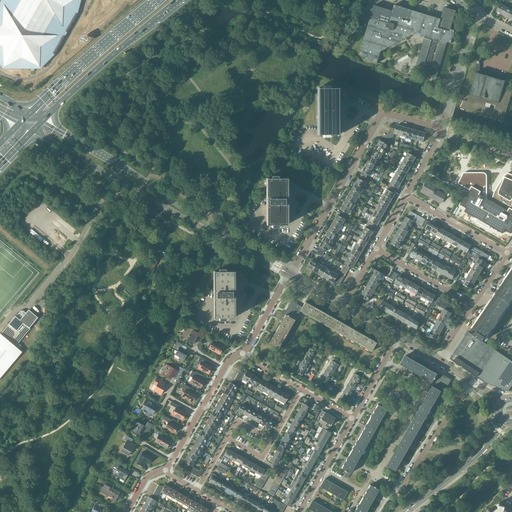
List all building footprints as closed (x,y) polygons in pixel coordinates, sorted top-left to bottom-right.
[(0,0),(0,64),(3,69),(40,69),(54,55),(78,13),(81,0),(0,0)] [(366,0),(366,1),(361,8),(372,12),(374,5),(381,8),(386,0),(366,0)] [(497,12),(503,15),(507,7),(501,4),(497,12)] [(422,70),(430,73),(429,75),(437,78),(447,42),(451,43),(455,31),(454,31),(457,22),(453,21),(456,11),(444,8),(441,19),(394,5),(392,11),(381,8),(374,5),(372,12),(359,55),(366,58),(365,60),(377,64),(381,52),(416,33),(426,36),(425,39),(424,38),(424,39),(415,71),(414,70),(414,71),(422,73),(421,73),(422,70)] [(503,15),(509,18),(511,11),(511,10),(507,7),(503,15)] [(511,92),(511,79),(480,70),(480,62),(478,61),(478,62),(474,74),(475,74),(471,87),(469,86),(468,89),(471,90),(469,95),(470,95),(468,102),(464,100),(460,108),(472,113),(503,122),(509,102),(504,101),(506,94),(511,95),(511,92)] [(338,135),(338,115),(340,115),(339,112),(338,112),(338,89),(329,89),(329,86),(323,86),(323,89),(318,89),(318,136),(323,135),(323,138),(330,138),(330,135),(338,135)] [(394,134),(400,136),(403,127),(397,125),(396,129),(394,134)] [(400,136),(406,137),(408,128),(403,127),(400,136)] [(406,137),(412,139),(414,130),(408,128),(406,137)] [(412,139),(417,140),(420,132),(414,130),(412,139)] [(420,132),(417,140),(423,142),(426,133),(420,132)] [(380,140),(377,146),(385,150),(388,145),(383,142),(380,140)] [(377,146),(374,151),(382,155),(385,150),(377,146)] [(371,156),(379,161),(382,155),(374,151),(371,156)] [(408,153),(405,158),(413,163),(416,157),(415,157),(410,154),(408,153)] [(379,161),(371,156),(368,161),(376,166),(379,161)] [(405,158),(402,163),(410,168),(413,163),(405,158)] [(368,161),(365,167),(373,171),(376,166),(368,161)] [(399,169),(407,173),(410,168),(402,163),(399,169)] [(365,167),(364,167),(363,168),(363,170),(362,172),(361,175),(369,179),(371,176),(370,176),(373,171),(365,167)] [(399,169),(396,174),(404,178),(407,173),(399,169)] [(459,183),(459,184),(470,190),(468,192),(463,199),(460,205),(466,208),(464,212),(477,219),(475,222),(489,229),(490,227),(503,234),(504,230),(511,234),(511,231),(511,217),(511,216),(511,174),(510,174),(509,174),(508,174),(507,174),(506,174),(505,175),(504,176),(495,191),(494,192),(493,197),(487,195),(487,191),(484,191),(484,187),(487,187),(487,177),(487,176),(486,175),(486,174),(485,174),(485,173),(484,173),(483,173),(482,173),(464,173),(463,173),(463,174),(459,182),(459,183)] [(396,174),(393,179),(401,184),(404,178),(396,174)] [(267,225),(272,225),(272,228),(278,228),(278,225),(286,225),(286,179),(278,179),(278,176),(271,177),(271,179),(267,179),(267,225)] [(362,180),(359,178),(356,184),(363,188),(366,183),(362,180)] [(393,179),(390,184),(395,187),(398,189),(401,184),(393,179)] [(432,197),(440,202),(441,200),(444,201),(448,192),(427,180),(421,192),(431,198),(432,197)] [(363,188),(356,184),(353,189),(360,193),(363,188)] [(353,189),(350,194),(357,199),(360,193),(353,189)] [(387,190),(384,195),(392,199),(395,194),(392,192),(387,190)] [(350,194),(347,199),(355,204),(357,199),(350,194)] [(384,195),(381,200),(389,205),(392,199),(384,195)] [(347,199),(344,205),(352,209),(355,204),(347,199)] [(381,200),(378,205),(386,210),(389,205),(381,200)] [(352,209),(344,205),(341,210),(344,212),(348,214),(349,214),(352,209)] [(375,211),(383,215),(386,210),(378,205),(375,211)] [(383,215),(375,211),(372,216),(380,220),(383,215)] [(414,222),(418,224),(422,226),(425,220),(419,216),(418,215),(417,214),(416,214),(410,211),(407,218),(414,222)] [(338,215),(335,220),(343,225),(345,220),(346,219),(341,217),(338,215)] [(372,216),(369,221),(374,224),(377,226),(380,220),(372,216)] [(406,217),(403,222),(411,227),(414,222),(407,218),(406,217)] [(335,220),(332,226),(340,230),(343,225),(335,220)] [(429,235),(430,233),(431,232),(434,225),(433,224),(433,223),(430,221),(429,222),(425,230),(428,231),(427,232),(427,233),(429,235)] [(403,222),(400,228),(408,232),(411,227),(403,222)] [(435,224),(435,225),(434,225),(431,232),(430,233),(433,234),(432,236),(434,237),(436,235),(440,228),(438,227),(439,226),(435,224)] [(332,226),(329,231),(337,235),(340,230),(332,226)] [(365,228),(363,233),(370,237),(373,232),(370,230),(366,228),(365,228)] [(400,228),(397,233),(405,238),(408,232),(400,228)] [(436,235),(441,238),(445,231),(440,228),(436,235)] [(326,236),(334,240),(337,235),(329,231),(326,236)] [(441,238),(446,241),(450,234),(445,231),(441,238)] [(370,237),(363,233),(360,238),(367,243),(370,237)] [(397,233),(394,238),(402,243),(405,238),(397,233)] [(446,241),(451,244),(455,237),(450,234),(446,241)] [(326,236),(323,241),(331,246),(334,240),(326,236)] [(460,240),(455,237),(451,244),(457,247),(460,240)] [(357,243),(364,248),(367,243),(360,238),(357,243)] [(402,243),(394,238),(391,244),(399,248),(402,243)] [(457,247),(462,250),(466,243),(460,240),(457,247)] [(331,246),(323,241),(320,247),(326,250),(328,251),(331,246)] [(364,248),(357,243),(354,249),(361,253),(364,248)] [(466,243),(462,250),(467,253),(471,246),(466,243)] [(471,254),(469,253),(468,253),(467,255),(475,259),(476,257),(478,258),(486,262),(490,256),(479,249),(478,250),(475,248),(471,254)] [(354,249),(351,254),(358,258),(361,253),(354,249)] [(410,256),(415,259),(419,252),(414,249),(410,256)] [(415,259),(420,262),(424,255),(419,252),(415,259)] [(358,258),(351,254),(348,259),(356,263),(358,258)] [(145,267),(152,271),(159,258),(152,255),(145,267)] [(420,262),(426,265),(429,258),(424,255),(420,262)] [(475,259),(473,262),(475,264),(475,263),(483,268),(486,263),(486,262),(478,258),(476,257),(475,259)] [(429,258),(426,265),(431,268),(435,261),(429,258)] [(356,263),(348,259),(345,264),(352,269),(356,263)] [(308,268),(313,271),(318,263),(312,260),(308,268)] [(431,268),(436,271),(440,264),(435,261),(431,268)] [(323,266),(318,263),(313,271),(318,274),(323,266)] [(475,264),(472,269),(480,273),(483,268),(475,263),(475,264)] [(436,271),(441,273),(445,267),(440,264),(436,271)] [(318,274),(323,277),(328,269),(323,266),(318,274)] [(441,273),(447,276),(450,270),(445,267),(441,273)] [(219,318),(219,321),(226,321),(225,318),(234,318),(233,272),(225,272),(225,269),(218,269),(218,272),(214,272),(214,318),(219,318)] [(323,277),(329,280),(333,272),(328,269),(323,277)] [(472,269),(469,274),(477,279),(480,273),(472,269)] [(491,332),(511,300),(511,269),(469,333),(474,336),(474,337),(476,338),(476,337),(482,342),(485,338),(486,338),(491,332)] [(384,275),(376,270),(373,276),(381,280),(384,275)] [(450,270),(447,276),(452,279),(456,273),(450,270)] [(338,275),(333,272),(329,280),(334,283),(335,282),(337,278),(338,276),(338,275)] [(477,279),(469,274),(466,279),(474,284),(477,279)] [(399,288),(400,285),(404,278),(399,275),(394,285),(399,288)] [(373,276),(370,281),(378,285),(381,280),(373,276)] [(403,287),(402,289),(404,291),(406,288),(409,281),(404,278),(400,285),(403,287)] [(474,284),(466,279),(463,285),(471,289),(474,284)] [(378,285),(370,281),(367,286),(375,291),(378,285)] [(406,288),(411,291),(415,284),(409,281),(406,288)] [(411,291),(416,294),(420,287),(415,284),(411,291)] [(375,291),(367,286),(364,292),(372,296),(375,291)] [(416,294),(421,297),(425,290),(420,287),(416,294)] [(421,297),(426,300),(430,293),(425,290),(421,297)] [(372,296),(364,292),(361,297),(369,301),(372,296)] [(430,293),(426,300),(432,303),(436,296),(430,293)] [(450,313),(454,307),(439,298),(436,304),(444,309),(450,313)] [(295,320),(300,312),(302,307),(292,301),(284,314),(285,315),(287,316),(287,315),(288,316),(288,317),(295,320)] [(314,320),(319,310),(305,302),(302,307),(300,312),(314,320)] [(389,305),(384,302),(380,308),(385,311),(389,305)] [(385,311),(390,314),(394,308),(389,305),(385,311)] [(390,314),(396,317),(400,311),(394,308),(390,314)] [(444,309),(441,314),(449,319),(452,313),(450,313),(444,309)] [(5,329),(0,334),(19,349),(21,346),(18,343),(30,329),(29,328),(31,325),(38,318),(37,318),(33,314),(33,313),(31,311),(31,312),(30,312),(29,310),(26,313),(20,321),(15,317),(13,320),(11,321),(9,324),(8,325),(5,329)] [(328,328),(334,318),(319,310),(314,320),(328,328)] [(399,319),(401,320),(405,314),(400,311),(396,317),(395,318),(398,320),(398,321),(399,319)] [(401,320),(406,323),(410,317),(405,314),(401,320)] [(438,320),(446,324),(449,319),(441,314),(438,320)] [(286,335),(295,320),(288,317),(287,316),(285,315),(277,330),(286,335)] [(415,320),(410,317),(406,323),(411,326),(415,320)] [(343,336),(348,327),(334,318),(328,328),(343,336)] [(420,323),(415,320),(411,326),(417,329),(420,323)] [(446,324),(438,320),(435,325),(443,329),(446,324)] [(443,329),(435,325),(432,330),(440,335),(443,329)] [(194,331),(192,330),(187,327),(182,336),(187,339),(187,340),(193,343),(198,335),(202,338),(205,332),(198,328),(194,331)] [(357,344),(362,335),(348,327),(343,336),(357,344)] [(278,349),(286,335),(277,330),(269,344),(278,349)] [(440,335),(432,330),(429,336),(437,340),(440,335)] [(485,343),(482,342),(476,337),(476,338),(474,337),(474,336),(469,333),(468,332),(452,356),(450,359),(486,383),(488,384),(489,384),(493,386),(494,386),(508,391),(511,385),(511,361),(495,350),(491,347),(486,344),(485,343)] [(0,378),(19,356),(22,352),(19,349),(0,334),(0,378)] [(371,352),(376,343),(362,335),(357,344),(371,352)] [(211,341),(213,342),(209,349),(219,355),(223,348),(219,345),(221,342),(213,337),(211,341)] [(188,353),(181,349),(183,345),(177,342),(173,348),(178,350),(175,355),(180,358),(179,360),(180,361),(183,362),(188,353)] [(309,348),(306,354),(312,358),(316,352),(309,348)] [(306,354),(302,360),(309,364),(312,358),(306,354)] [(416,374),(421,365),(405,356),(400,365),(416,374)] [(198,368),(208,374),(212,367),(207,365),(209,362),(200,357),(198,361),(199,363),(200,364),(198,368)] [(302,360),(299,366),(305,370),(309,364),(302,360)] [(332,361),(328,367),(335,371),(338,365),(332,361)] [(170,378),(171,376),(174,378),(175,376),(179,379),(184,369),(180,367),(177,371),(167,365),(162,375),(167,378),(168,377),(170,378)] [(437,374),(421,365),(416,374),(432,383),(433,382),(434,379),(435,380),(436,378),(435,378),(437,375),(437,374)] [(305,370),(299,366),(295,373),(302,376),(305,370)] [(328,367),(325,373),(332,377),(335,371),(328,367)] [(202,387),(204,384),(203,383),(204,382),(198,379),(200,375),(193,371),(190,376),(193,378),(190,382),(200,388),(201,387),(202,387)] [(242,380),(247,383),(252,374),(246,371),(245,374),(243,377),(242,379),(242,380)] [(325,373),(321,379),(328,383),(332,377),(325,373)] [(247,383),(252,386),(257,377),(252,374),(247,383)] [(351,380),(358,384),(361,378),(354,374),(351,380)] [(437,385),(435,388),(441,391),(443,388),(445,389),(451,380),(442,375),(441,378),(437,375),(435,378),(436,378),(435,380),(434,379),(433,382),(437,385)] [(252,386),(258,389),(262,380),(257,377),(252,386)] [(155,391),(154,392),(154,393),(155,394),(156,395),(157,395),(157,394),(158,393),(161,395),(164,388),(163,387),(165,383),(156,379),(153,384),(157,386),(154,391),(155,391)] [(328,383),(321,379),(318,385),(325,389),(328,383)] [(258,389),(263,392),(268,383),(262,380),(258,389)] [(347,386),(354,390),(357,386),(359,387),(360,385),(358,384),(351,380),(347,386)] [(184,393),(182,396),(192,402),(193,400),(194,400),(195,399),(195,398),(195,397),(196,395),(192,393),(193,390),(182,383),(180,387),(183,388),(182,389),(183,392),(184,393)] [(230,383),(227,388),(235,393),(238,387),(237,387),(232,384),(230,383)] [(263,392),(268,395),(273,386),(268,383),(263,392)] [(268,395),(274,398),(278,389),(273,386),(268,395)] [(347,386),(344,392),(351,396),(354,390),(347,386)] [(435,388),(433,386),(424,402),(432,407),(441,391),(435,388)] [(227,388),(224,394),(232,398),(235,393),(227,388)] [(274,398),(279,401),(284,392),(278,389),(274,398)] [(284,392),(279,401),(284,404),(289,395),(284,392)] [(344,392),(340,398),(347,402),(349,399),(351,400),(353,397),(344,392)] [(220,399),(229,403),(232,398),(224,394),(220,399)] [(154,407),(151,406),(153,402),(146,399),(143,405),(146,406),(143,411),(146,413),(145,415),(149,417),(150,414),(153,415),(155,411),(153,410),(154,407)] [(217,405),(225,410),(229,403),(220,399),(217,405)] [(175,409),(173,410),(172,412),(173,413),(172,415),(182,420),(186,413),(181,411),(183,408),(172,402),(170,405),(176,408),(175,410),(175,409)] [(300,409),(306,412),(309,407),(310,404),(306,402),(304,404),(303,403),(300,409)] [(414,418),(423,423),(432,407),(424,402),(414,418)] [(214,410),(222,415),(225,410),(217,405),(214,410)] [(237,411),(243,414),(247,408),(241,405),(237,411)] [(386,410),(377,405),(368,421),(377,426),(386,410)] [(243,414),(248,417),(252,411),(247,408),(243,414)] [(297,414),(303,417),(306,412),(300,409),(297,414)] [(211,415),(220,419),(222,415),(214,410),(211,415)] [(248,417),(254,420),(257,414),(252,411),(248,417)] [(335,418),(325,412),(322,411),(321,413),(317,419),(318,419),(320,420),(319,423),(323,425),(329,429),(335,418)] [(254,420),(259,423),(263,417),(257,414),(254,420)] [(300,423),(303,417),(297,414),(294,419),(300,423)] [(208,420),(217,425),(220,419),(211,415),(208,420)] [(165,428),(170,431),(169,431),(172,433),(172,432),(174,433),(175,432),(176,431),(178,427),(172,424),(173,421),(164,416),(163,419),(168,422),(165,428)] [(259,423),(264,426),(268,420),(263,417),(259,423)] [(423,423),(414,418),(405,434),(414,439),(423,423)] [(299,429),(302,424),(300,423),(294,419),(291,424),(297,428),(299,429)] [(205,425),(214,430),(217,425),(208,420),(205,425)] [(268,420),(264,426),(270,430),(274,423),(268,420)] [(377,426),(368,421),(359,437),(368,442),(377,426)] [(132,432),(131,432),(136,435),(137,433),(141,436),(144,431),(148,433),(152,425),(148,423),(145,427),(135,422),(133,426),(135,427),(132,432)] [(298,432),(300,429),(299,429),(297,428),(291,424),(288,430),(294,433),(295,431),(298,432)] [(205,425),(202,431),(211,435),(214,430),(205,425)] [(322,428),(319,434),(322,435),(328,439),(331,433),(328,431),(329,429),(323,425),(321,428),(322,428)] [(165,435),(156,430),(154,433),(154,434),(154,435),(153,436),(154,438),(154,439),(155,439),(156,440),(155,442),(166,448),(170,441),(163,438),(164,435),(165,435)] [(202,431),(201,430),(199,433),(201,434),(199,436),(208,440),(211,435),(202,431)] [(288,430),(285,435),(291,438),(294,433),(288,430)] [(319,434),(316,439),(319,440),(325,444),(328,439),(322,435),(319,434)] [(414,439),(405,434),(396,450),(405,455),(414,439)] [(285,435),(282,440),(288,443),(291,438),(285,435)] [(121,452),(128,456),(131,452),(135,445),(131,443),(133,440),(126,436),(124,439),(127,441),(123,447),(124,448),(121,452)] [(199,436),(196,441),(205,446),(208,440),(199,436)] [(368,442),(359,437),(350,453),(359,458),(368,442)] [(282,440),(279,445),(285,449),(288,450),(291,445),(288,443),(282,440)] [(317,443),(315,441),(313,444),(322,449),(325,444),(319,440),(317,443)] [(196,441),(193,446),(202,451),(205,446),(196,441)] [(313,444),(312,447),(314,448),(313,451),(319,454),(322,449),(313,444)] [(279,445),(276,451),(282,454),(285,449),(279,445)] [(193,446),(190,452),(199,456),(202,451),(193,446)] [(228,461),(229,458),(233,452),(228,449),(227,450),(225,449),(221,456),(226,459),(226,460),(225,460),(228,461)] [(316,459),(319,454),(313,451),(311,449),(310,449),(307,454),(308,455),(310,456),(316,459)] [(405,455),(396,450),(387,466),(396,471),(405,455)] [(276,451),(274,453),(273,456),(279,459),(282,454),(276,451)] [(137,463),(143,467),(146,462),(149,464),(153,458),(149,455),(146,453),(146,454),(143,452),(139,459),(140,459),(137,463)] [(187,457),(196,462),(199,456),(190,452),(187,457)] [(232,460),(235,461),(238,455),(238,454),(236,453),(235,453),(233,452),(229,458),(228,461),(229,461),(231,462),(232,460)] [(359,458),(350,453),(341,469),(345,471),(344,471),(346,472),(350,474),(359,458)] [(235,461),(240,464),(243,458),(238,455),(235,461)] [(313,465),(316,459),(310,456),(308,455),(305,460),(307,461),(313,465)] [(278,466),(280,462),(278,461),(279,459),(273,456),(270,461),(276,464),(278,466)] [(196,462),(187,457),(184,462),(188,465),(191,466),(192,467),(196,462)] [(245,467),(248,461),(243,458),(240,464),(238,466),(241,468),(242,465),(245,467)] [(254,464),(248,461),(245,467),(250,470),(254,464)] [(310,470),(313,465),(307,461),(306,464),(303,462),(301,465),(304,466),(310,470)] [(123,483),(129,473),(128,473),(120,468),(122,466),(123,466),(116,462),(114,466),(117,468),(115,471),(113,475),(117,477),(117,476),(120,477),(119,481),(123,483)] [(254,475),(256,473),(259,467),(254,464),(250,470),(249,472),(254,475)] [(304,466),(301,472),(307,475),(310,470),(304,466)] [(261,476),(262,473),(264,470),(259,467),(256,473),(254,475),(259,478),(261,476)] [(296,476),(298,477),(304,480),(307,475),(301,472),(299,470),(296,476)] [(217,480),(219,477),(211,473),(210,476),(212,477),(208,483),(208,484),(211,486),(211,485),(214,486),(217,480)] [(298,477),(296,476),(293,481),(301,485),(304,480),(298,477)] [(224,480),(219,477),(217,480),(214,486),(219,489),(224,480)] [(327,491),(343,500),(347,492),(324,479),(320,486),(322,487),(322,488),(327,491)] [(224,492),(229,483),(224,480),(219,489),(224,492)] [(111,498),(110,500),(114,503),(118,495),(111,491),(114,485),(106,481),(100,491),(111,498)] [(301,485),(293,481),(290,486),(298,491),(301,485)] [(229,495),(233,489),(234,486),(231,485),(229,483),(224,492),(229,495)] [(161,493),(166,496),(171,488),(165,485),(163,488),(162,491),(161,493)] [(373,487),(370,485),(360,501),(369,506),(378,490),(375,488),(375,487),(374,487),(373,487)] [(234,498),(238,492),(239,490),(234,486),(233,489),(229,495),(234,498)] [(290,486),(289,486),(288,488),(291,490),(289,493),(295,496),(298,491),(290,486)] [(166,496),(171,499),(176,491),(171,488),(166,496)] [(238,492),(234,498),(237,499),(236,501),(239,502),(239,501),(240,501),(243,495),(244,492),(239,490),(238,492)] [(181,494),(176,491),(171,499),(177,502),(181,494)] [(285,493),(283,496),(286,498),(292,501),(295,496),(289,493),(288,495),(285,493)] [(177,502),(182,505),(187,497),(181,494),(177,502)] [(240,501),(245,504),(248,498),(243,495),(240,501)] [(250,507),(254,501),(251,499),(252,496),(250,495),(248,497),(248,498),(245,504),(250,507)] [(286,498),(283,496),(282,498),(285,500),(283,503),(289,506),(292,501),(286,498)] [(146,502),(153,506),(156,501),(151,498),(149,497),(146,502)] [(182,505),(188,508),(192,500),(187,497),(182,505)] [(190,511),(192,511),(193,511),(198,503),(196,502),(196,501),(193,499),(192,500),(188,508),(187,510),(190,511)] [(106,511),(99,508),(101,505),(94,500),(90,507),(93,509),(91,511),(106,511)] [(254,501),(250,507),(255,510),(259,504),(254,501)] [(264,507),(261,505),(263,502),(260,501),(259,504),(255,510),(257,511),(256,511),(261,511),(264,507)] [(310,510),(313,511),(331,511),(312,501),(308,508),(310,509),(310,510)] [(365,511),(369,506),(360,501),(354,511),(365,511)] [(143,507),(150,511),(153,506),(146,502),(143,507)] [(193,511),(194,511),(199,511),(203,506),(198,503),(193,511)]
